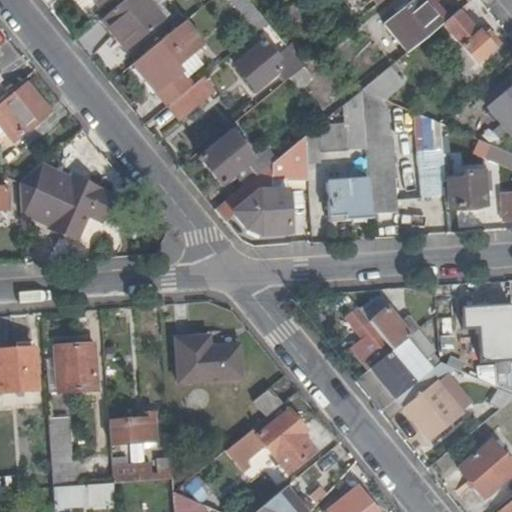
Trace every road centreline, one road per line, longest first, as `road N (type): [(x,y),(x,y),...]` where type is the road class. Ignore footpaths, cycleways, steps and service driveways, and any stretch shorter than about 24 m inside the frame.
road 1 (residential): [(10,0),(234,276)]
road 2 (residential): [(234,276),(427,511)]
road 3 (residential): [(511,255),(234,276)]
road 4 (residential): [(234,276),(0,290)]
